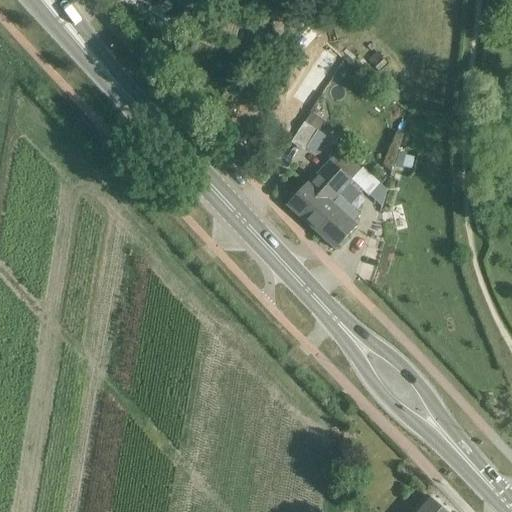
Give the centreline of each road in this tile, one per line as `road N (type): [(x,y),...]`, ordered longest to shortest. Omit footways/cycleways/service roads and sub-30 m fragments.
road 1 (primary): [(336,325),(265,237),(77,39)]
road 2 (primary): [(462,454),(397,361),(336,325)]
road 3 (primary): [(336,325),(392,407),(462,454)]
